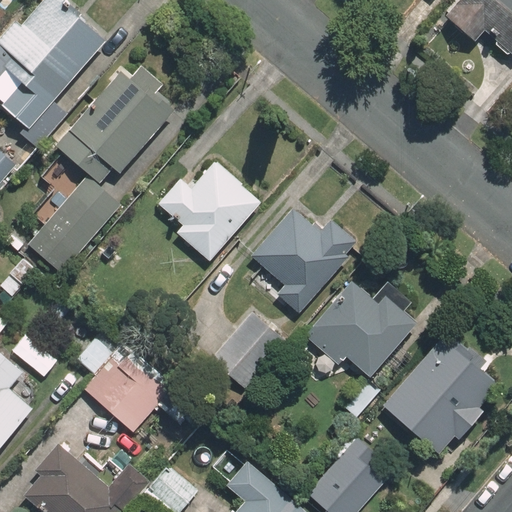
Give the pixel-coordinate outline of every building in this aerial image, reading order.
[(53,100),(105,39),(79,17),(81,14),(64,0),(40,0),(20,24),(15,20),(0,37),(0,45),(9,53),(0,63),(0,65),(20,82),(1,104),(26,126),(19,134),(36,148),(67,112),(53,100)] [(511,0),(458,0),(447,13),(476,39),(485,29),(511,53),(511,0)] [(119,173),(174,109),(169,105),(171,102),(158,91),(153,98),(121,70),(56,144),(100,183),(113,168),(119,173)] [(0,180),(15,164),(0,150),(0,180)] [(209,260),(261,201),(214,161),(191,187),(179,177),(157,203),(183,224),(176,232),(209,260)] [(27,243),(61,272),(120,205),(87,175),(27,243)] [(292,207),(250,255),(283,284),(276,292),(299,312),(348,256),(345,253),(356,240),(330,218),(319,231),(292,207)] [(372,298),(351,280),(304,334),(338,364),(345,356),(369,376),(416,322),(402,311),(411,301),(387,281),(372,298)] [(70,310),(60,302),(51,312),(61,321),(70,310)] [(287,341),(252,311),(210,359),(245,389),(287,341)] [(0,332),(8,323),(0,315),(0,332)] [(75,358),(94,374),(123,343),(104,326),(75,358)] [(442,336),(382,404),(439,453),(454,435),(459,439),(484,410),(479,406),(498,385),(442,336)] [(22,369),(0,350),(0,446),(34,407),(8,386),(22,369)] [(169,397),(118,351),(84,389),(135,435),(169,397)] [(356,418),(381,390),(368,379),(343,407),(356,418)] [(356,438),(347,430),(327,454),(336,461),(356,438)] [(378,455),(357,437),(356,438),(336,461),(307,494),(327,511),(358,511),(386,480),(369,465),(378,455)] [(128,463),(114,478),(86,452),(78,461),(58,443),(35,468),(43,475),(25,495),(42,511),(124,511),(151,483),(128,463)] [(305,511),(306,511),(246,460),(225,485),(244,501),(234,511),(305,511)] [(180,511),(199,490),(169,466),(149,490),(175,511),(180,511)]
